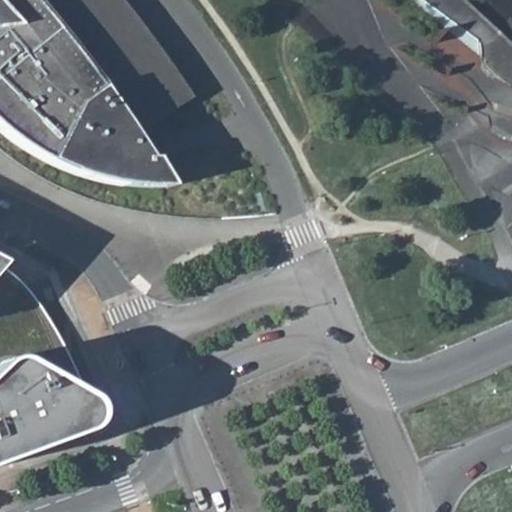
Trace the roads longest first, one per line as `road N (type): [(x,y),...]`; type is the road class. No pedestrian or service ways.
road 1 (tertiary): [(335,325),(313,271),(139,342)]
road 2 (tertiary): [(0,209),(87,256),(110,282),(139,342)]
road 3 (secondary): [(335,325),(163,395)]
road 4 (secondary): [(511,346),(412,383),(357,373)]
road 5 (secondary): [(415,511),(357,373)]
road 6 (secondary): [(174,425),(168,452),(147,481),(67,511)]
